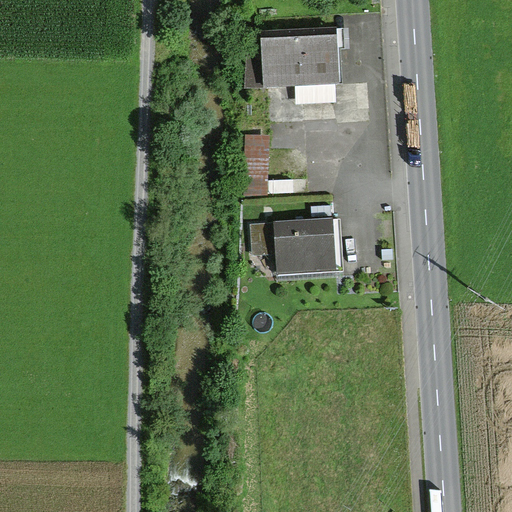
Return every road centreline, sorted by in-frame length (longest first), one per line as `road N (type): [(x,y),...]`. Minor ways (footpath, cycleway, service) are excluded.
road 1 (primary): [(448,511),(413,0)]
road 2 (track): [(132,511),(150,0)]
